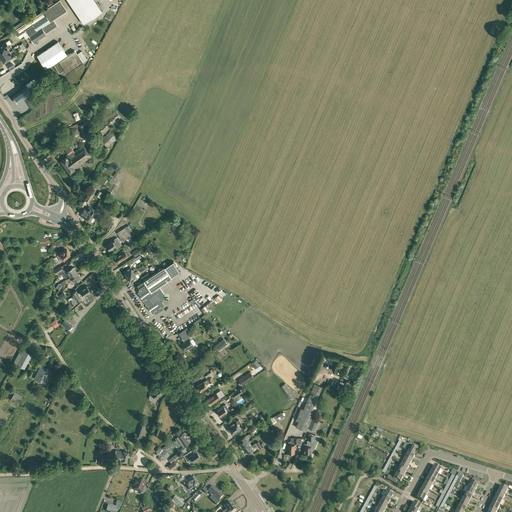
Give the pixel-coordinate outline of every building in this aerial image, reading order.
[(45,33),(57,26),(53,20),(67,11),(60,0),(26,23),(24,20),(13,27),(15,30),(13,31),(17,36),(25,30),(34,43),(46,35),(45,33)] [(67,0),(83,24),(102,11),(94,0),(67,0)] [(64,70),(66,74),(87,59),(81,51),(77,54),(74,50),(67,55),(58,41),(37,56),(46,69),(53,64),(59,73),(64,70)] [(0,47),(0,56),(9,50),(8,50),(12,48),(9,43),(8,44),(6,42),(3,44),(4,45),(0,47)] [(0,56),(4,63),(12,58),(13,58),(16,56),(14,53),(15,52),(13,49),(9,51),(9,50),(0,56)] [(28,86),(13,96),(18,103),(32,92),(28,86)] [(8,89),(0,94),(0,96),(3,100),(12,94),(8,89)] [(13,109),(17,116),(26,111),(24,107),(22,108),(20,105),(13,109)] [(93,131),(100,138),(121,117),(115,111),(93,131)] [(78,123),(68,127),(66,135),(71,139),(74,137),(74,138),(79,134),(79,133),(81,132),(87,130),(84,123),(79,125),(78,123)] [(100,140),(107,147),(117,138),(116,137),(117,136),(115,134),(112,132),(112,133),(110,131),(100,140)] [(67,170),(70,174),(78,168),(78,167),(91,157),(83,145),(74,151),(69,144),(64,148),(68,155),(60,161),(63,165),(64,164),(68,170),(67,170)] [(85,200),(88,202),(92,195),(93,192),(90,191),(85,200)] [(93,209),(89,206),(86,211),(84,209),(81,213),(83,215),(82,216),(87,220),(90,216),(89,215),(93,209)] [(90,216),(87,220),(91,223),(96,217),(97,219),(101,214),(93,209),(89,215),(90,216)] [(105,227),(109,230),(113,225),(111,224),(113,221),(109,218),(107,221),(108,222),(105,227)] [(126,239),(128,242),(132,240),(130,236),(134,234),(129,225),(117,232),(123,241),(126,239)] [(105,245),(109,251),(115,247),(116,248),(121,245),(116,238),(114,239),(105,245)] [(57,255),(61,261),(70,255),(66,249),(57,255)] [(114,258),(117,263),(124,258),(128,256),(123,249),(119,252),(120,254),(114,258)] [(127,263),(129,265),(141,257),(139,254),(127,263)] [(55,273),(56,274),(58,273),(63,270),(60,266),(54,271),(55,273)] [(67,266),(63,270),(58,273),(60,276),(62,274),(66,279),(77,272),(75,270),(75,269),(74,267),(73,267),(69,270),(67,266)] [(125,274),(127,277),(137,270),(135,268),(132,270),(130,266),(126,269),(126,270),(123,272),(125,274)] [(152,313),(156,314),(164,309),(165,305),(163,302),(163,298),(164,294),(159,287),(168,281),(167,281),(172,278),(164,267),(143,281),(144,284),(138,288),(137,292),(152,313)] [(128,280),(130,282),(133,280),(134,281),(137,278),(135,275),(138,272),(137,270),(127,277),(129,279),(128,280)] [(77,272),(66,279),(68,282),(72,279),(74,282),(80,277),(80,276),(79,274),(78,274),(77,272)] [(81,292),(78,294),(82,300),(83,300),(85,299),(87,302),(95,297),(87,286),(80,291),(81,292)] [(69,300),(70,301),(69,302),(70,303),(66,307),(70,310),(72,308),(71,307),(72,306),(76,304),(82,299),(82,300),(78,294),(76,290),(72,293),(74,296),(72,298),(69,300)] [(58,298),(61,301),(67,295),(64,292),(58,298)] [(193,302),(189,304),(193,311),(197,308),(193,302)] [(61,323),(68,330),(72,325),(65,319),(61,323)] [(51,324),(56,328),(59,324),(54,320),(51,324)] [(192,339),(188,334),(182,338),(184,342),(181,344),(185,350),(188,348),(189,349),(194,346),(190,340),(192,339)] [(218,350),(227,343),(223,338),(215,345),(218,350)] [(13,363),(24,369),(32,355),(21,348),(13,363)] [(219,357),(223,361),(229,356),(224,352),(219,357)] [(322,362),(330,364),(332,358),(325,356),(322,362)] [(256,359),(251,363),(255,368),(260,365),(256,359)] [(342,376),(348,379),(355,365),(348,362),(342,376)] [(35,378),(46,383),(52,371),(41,366),(35,378)] [(253,373),(250,371),(238,379),(242,385),(248,381),(254,377),(253,373)] [(201,391),(202,392),(204,390),(204,389),(207,387),(206,385),(209,382),(210,383),(214,380),(211,377),(204,382),(197,386),(198,388),(198,389),(199,391),(200,391),(201,391)] [(306,431),(307,428),(311,419),(318,403),(316,402),(322,387),(314,384),(303,409),(300,408),(296,419),(296,420),(296,422),(297,422),(295,427),(306,431)] [(151,400),(154,401),(156,400),(156,399),(158,398),(157,397),(162,394),(159,389),(160,389),(159,386),(154,389),(155,391),(152,394),(150,395),(149,398),(151,400)] [(242,393),(239,388),(231,394),(234,398),(242,393)] [(10,400),(17,404),(22,396),(15,392),(10,400)] [(220,398),(217,394),(214,396),(213,394),(206,399),(208,400),(207,401),(209,405),(220,398)] [(216,411),(220,416),(229,410),(226,404),(216,411)] [(243,410),(246,413),(252,409),(249,405),(243,410)] [(280,412),(274,416),(276,420),(277,421),(283,417),(280,412)] [(318,422),(311,419),(307,428),(315,431),(318,422)] [(232,433),(232,434),(241,428),(238,424),(240,422),(239,420),(236,421),(235,421),(233,423),(228,427),(230,431),(230,432),(231,433),(232,433)] [(174,441),(167,446),(169,449),(173,446),(175,444),(187,437),(185,434),(186,434),(185,432),(184,432),(183,432),(180,428),(178,430),(177,429),(173,433),(176,437),(175,438),(175,439),(175,440),(176,440),(174,441)] [(304,453),(311,453),(313,453),(313,435),(308,435),(308,444),(304,444),(304,446),(304,453)] [(241,446),(248,441),(245,436),(239,440),(240,442),(239,443),(241,446)] [(190,442),(187,437),(175,444),(177,447),(180,445),(180,444),(181,443),(183,446),(190,442)] [(287,453),(294,453),(294,443),(298,443),(298,438),(291,438),(291,442),(288,442),(288,445),(287,445),(287,453)] [(246,450),(247,452),(253,449),(253,448),(257,445),(259,449),(264,445),(262,442),(260,444),(258,441),(256,443),(251,446),(248,441),(241,446),(244,452),(246,450)] [(408,452),(415,455),(418,450),(418,449),(418,448),(412,444),(411,446),(408,444),(405,450),(408,451),(408,452)] [(121,461),(127,462),(128,452),(123,451),(116,450),(114,460),(121,461)] [(196,451),(192,454),(190,450),(183,455),(187,461),(189,460),(191,459),(193,461),(200,457),(196,451)] [(405,457),(412,460),(415,455),(408,452),(405,457)] [(169,459),(171,463),(180,456),(178,453),(169,459)] [(402,455),(400,458),(399,460),(402,462),(409,466),(412,460),(405,457),(402,455)] [(178,465),(175,461),(170,465),(173,469),(178,465)] [(399,468),(406,471),(409,466),(402,462),(399,468)] [(431,471),(438,474),(441,469),(434,465),(431,471)] [(396,473),(403,477),(406,471),(399,468),(396,473)] [(428,476),(435,480),(438,474),(431,471),(428,476)] [(387,479),(395,484),(397,481),(400,482),(403,477),(396,473),(394,478),(389,476),(387,479)] [(186,484),(189,490),(194,487),(198,484),(194,476),(189,479),(183,483),(184,485),(186,484)] [(425,481),(432,485),(435,480),(428,476),(425,481)] [(141,494),(144,495),(147,489),(144,488),(146,482),(139,479),(138,482),(135,481),(133,486),(136,487),(135,490),(141,492),(141,494)] [(422,487),(429,490),(432,485),(425,481),(422,487)] [(468,487),(475,490),(477,485),(471,482),(468,487)] [(210,498),(217,505),(221,501),(220,499),(223,495),(213,486),(211,489),(207,485),(202,490),(206,493),(208,492),(212,496),(210,498)] [(499,491),(505,494),(508,489),(502,486),(499,491)] [(419,492),(426,496),(429,490),(422,487),(419,492)] [(465,493),(472,496),(475,490),(468,487),(465,493)] [(384,496),(390,500),(393,494),(387,491),(384,496)] [(496,497),(503,500),(505,494),(499,491),(496,497)] [(416,498),(423,501),(426,496),(419,492),(416,498)] [(462,498),(469,501),(472,496),(465,493),(462,498)] [(173,500),(180,508),(184,504),(176,496),(173,500)] [(381,502),(387,505),(390,500),(384,496),(381,502)] [(493,502),(500,505),(503,500),(496,497),(493,502)] [(460,504),(466,507),(469,501),(462,498),(460,504)] [(110,511),(111,511),(114,511),(116,511),(118,509),(120,510),(121,506),(121,507),(123,503),(117,500),(116,504),(117,504),(116,507),(109,505),(107,511),(110,511)] [(236,511),(236,510),(231,502),(224,507),(227,510),(224,511),(236,511)] [(378,507),(384,511),(387,505),(381,502),(378,507)] [(411,507),(417,511),(421,506),(414,502),(411,507)] [(491,508),(497,511),(500,505),(493,502),(491,508)] [(168,511),(172,511),(173,510),(177,511),(179,508),(175,504),(172,503),(168,511)]
